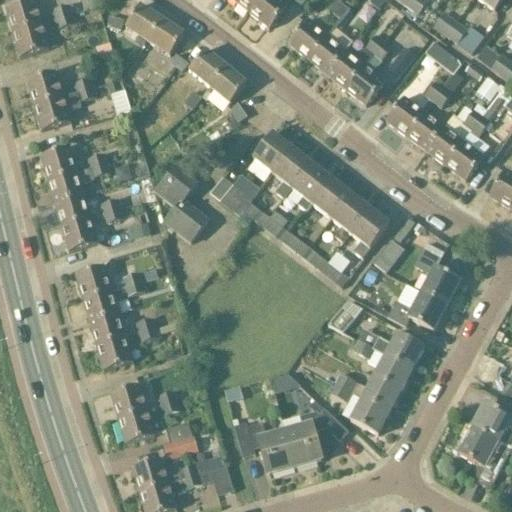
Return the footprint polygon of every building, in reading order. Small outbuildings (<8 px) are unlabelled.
[(228,0),(249,16),(262,0),(228,0)] [(270,33),(289,10),(282,4),(284,0),(262,0),(249,16),(270,33)] [(294,0),(293,2),(302,9),(309,0),(294,0)] [(378,0),(374,0),(369,7),(378,13),(384,5),(378,0)] [(396,0),(395,1),(407,10),(413,0),(396,0)] [(419,19),(429,4),(423,0),(413,0),(407,10),(419,19)] [(475,0),(495,14),(504,0),(475,0)] [(35,2),(6,10),(13,36),(42,27),(35,2)] [(338,4),(330,14),(341,23),(349,13),(338,4)] [(148,44),(162,22),(140,8),(126,30),(148,44)] [(53,14),(55,23),(73,18),(72,15),(71,9),(53,14)] [(328,79),(346,55),(339,49),(347,38),(348,39),(361,22),(349,13),(341,23),(327,40),(308,64),(328,79)] [(445,16),(434,31),(446,39),(456,24),(445,16)] [(58,34),(76,29),(73,18),(55,23),(58,34)] [(125,24),(109,20),(107,30),(121,34),(125,24)] [(170,59),(185,37),(162,22),(148,44),(149,45),(170,59)] [(470,31),(468,33),(456,24),(446,39),(472,58),(484,41),(470,31)] [(307,25),(289,48),(308,64),(327,40),(307,25)] [(20,61),(49,52),(42,27),(13,36),(20,61)] [(377,39),(366,54),(374,60),(386,46),(377,39)] [(456,77),(464,65),(434,45),(426,58),(456,77)] [(382,67),(388,59),(394,52),(386,46),(374,60),(382,67)] [(417,60),(415,59),(405,51),(389,72),(401,81),(417,60)] [(201,84),(209,90),(226,69),(205,52),(188,73),(201,84)] [(366,71),(356,63),(346,55),(328,79),(347,94),(366,71)] [(190,68),(177,58),(171,67),(183,75),(190,68)] [(504,82),(511,71),(511,65),(503,59),(499,64),(492,73),(504,82)] [(485,77),(480,74),(472,68),(466,75),(473,80),(455,105),(462,110),(485,77)] [(209,90),(210,92),(221,100),(229,107),(247,87),(226,69),(209,90)] [(385,87),(374,77),(366,71),(347,94),(367,110),(385,87)] [(441,86),(458,92),(463,79),(445,73),(441,86)] [(56,75),(27,84),(35,109),(64,101),(56,75)] [(92,82),(74,88),(77,97),(95,92),(92,82)] [(478,95),(491,104),(501,91),(488,82),(478,95)] [(108,88),(111,99),(113,98),(114,102),(123,99),(122,94),(126,93),(123,83),(108,88)] [(437,86),(426,100),(433,106),(444,91),(437,86)] [(442,112),(453,98),(444,91),(433,106),(442,112)] [(42,135),(71,126),(68,114),(82,110),(81,106),(98,101),(95,92),(77,97),(64,101),(35,109),(42,135)] [(202,103),(195,95),(184,108),(193,114),(202,103)] [(404,101),(386,125),(407,141),(425,117),(404,101)] [(499,110),(511,120),(511,109),(504,103),(499,110)] [(248,121),(239,107),(231,114),(231,115),(239,125),(239,126),(248,121)] [(464,128),(473,134),(483,120),(474,114),(464,128)] [(426,155),(444,131),(425,117),(407,141),(426,155)] [(484,121),(483,120),(473,134),(481,140),(491,126),(484,121)] [(444,131),(426,155),(446,170),(464,146),(452,137),(444,131)] [(273,136),(253,162),(273,177),(293,152),(273,136)] [(464,146),(446,170),(467,185),(484,161),(476,155),(464,146)] [(70,151),(41,160),(48,184),(77,176),(70,151)] [(293,152),(273,177),(285,186),(276,197),(285,203),(293,193),(292,192),(312,167),(293,152)] [(106,158),(88,163),(91,172),(109,166),(106,158)] [(55,208),(84,199),(81,188),(95,184),(95,182),(112,177),(109,166),(91,172),(91,173),(77,177),(77,176),(48,184),(55,208)] [(142,181),(142,182),(151,179),(147,166),(139,168),(139,169),(142,181)] [(293,193),(304,202),(299,208),(307,215),(312,208),(312,207),(331,182),(312,167),(292,192),(293,193)] [(191,249),(210,224),(185,205),(200,186),(176,169),(155,197),(176,213),(164,228),(169,232),(168,234),(173,238),(174,236),(191,249)] [(511,178),(505,174),(490,200),(511,213),(511,212),(511,178)] [(240,221),(250,229),(253,224),(243,216),(250,206),(253,203),(224,181),(211,198),(241,220),(240,221)] [(312,207),(312,208),(323,217),(318,224),(326,230),(332,223),(331,223),(351,197),(331,182),(312,207)] [(332,223),(342,232),(336,240),(344,247),(351,238),(350,238),(370,212),(351,197),(331,223),(332,223)] [(62,231),(91,223),(84,199),(55,208),(62,231)] [(119,203),(102,209),(105,219),(122,213),(119,203)] [(270,221),(250,206),(243,216),(253,224),(254,223),(263,230),(270,221)] [(363,262),(390,228),(370,212),(350,238),(351,238),(361,246),(355,255),(363,262)] [(122,213),(105,219),(107,228),(125,223),(122,213)] [(276,215),(271,221),(270,221),(263,230),(282,245),(289,236),(284,232),(289,225),(276,215)] [(91,223),(62,231),(69,256),(98,247),(96,240),(91,223)] [(415,228),(409,223),(394,243),(402,250),(414,234),(420,237),(424,232),(417,226),(415,228)] [(149,227),(127,233),(131,245),(152,239),(149,227)] [(289,236),(282,245),(301,260),(309,251),(289,236)] [(309,251),(301,260),(321,276),(328,266),(309,251)] [(424,254),(415,270),(432,279),(423,296),(448,310),(461,285),(437,272),(442,263),(424,254)] [(374,267),(382,274),(386,277),(392,269),(381,259),(379,262),(374,267)] [(350,282),(335,271),(328,266),(321,276),(342,292),(350,282)] [(83,303),(112,294),(109,284),(105,270),(76,278),(83,303)] [(123,282),(125,291),(144,285),(144,286),(159,282),(156,273),(125,282),(123,282)] [(144,285),(125,291),(129,301),(147,296),(144,286),(144,285)] [(90,326),(119,318),(116,309),(112,294),(83,303),(90,326)] [(410,322),(434,335),(448,310),(423,296),(413,314),(397,305),(390,317),(377,310),(374,314),(405,331),(410,322)] [(354,325),(341,315),(329,329),(344,337),(354,325)] [(97,350),(126,342),(119,318),(90,326),(97,350)] [(154,323),(136,328),(139,338),(157,333),(154,323)] [(142,347),(160,341),(157,333),(139,338),(142,347)] [(373,353),(413,374),(425,352),(423,351),(397,337),(392,348),(379,341),(373,353)] [(104,375),(133,366),(126,342),(97,350),(104,375)] [(413,374),(358,345),(353,355),(369,364),(368,365),(379,371),(374,381),(402,396),(413,374)] [(402,396),(374,381),(368,392),(341,378),(335,387),(352,396),(363,402),(391,417),(402,396)] [(503,396),(511,400),(511,387),(509,385),(503,396)] [(352,396),(335,387),(330,397),(347,406),(352,396)] [(140,389),(111,397),(118,423),(147,414),(140,389)] [(176,396),(158,401),(161,410),(179,405),(176,396)] [(379,439),(391,417),(363,402),(351,424),(379,439)] [(322,464),(314,435),(326,431),(341,445),(349,436),(325,413),(316,404),(309,411),(315,416),(301,420),(303,430),(285,435),(295,471),(322,464)] [(164,421),(182,415),(179,405),(161,410),(164,421)] [(485,406),(472,432),(498,446),(508,428),(511,430),(511,418),(511,420),(485,406)] [(126,448),(155,440),(147,414),(118,423),(126,448)] [(256,459),(254,454),(262,452),(270,479),(295,471),(285,435),(267,440),(263,426),(248,431),(247,427),(235,430),(244,462),(256,459)] [(189,427),(166,433),(171,447),(193,441),(189,427)] [(458,457),(478,468),(475,485),(491,491),(511,453),(498,446),(472,432),(458,457)] [(195,440),(193,441),(171,447),(171,448),(163,450),(168,465),(199,456),(195,440)] [(227,470),(225,462),(205,468),(197,470),(197,469),(181,474),(181,472),(166,477),(162,463),(133,471),(140,496),(208,476),(227,470)] [(228,472),(227,470),(208,476),(140,496),(144,511),(176,511),(173,500),(173,499),(187,495),(186,494),(214,485),(215,486),(219,500),(235,495),(228,472)] [(491,496),(486,504),(498,510),(502,502),(491,496)]
